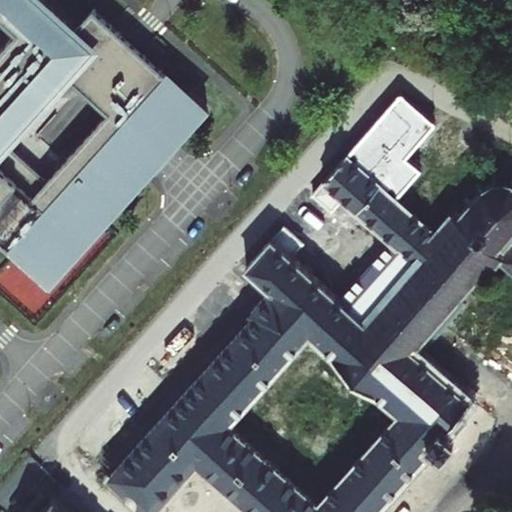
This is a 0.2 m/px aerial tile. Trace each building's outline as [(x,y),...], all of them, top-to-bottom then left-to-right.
[(0,0),(0,239),(44,278),(97,221),(93,218),(161,141),(198,101),(89,7),(70,28),(62,20),(58,20),(48,12),(48,7),(39,0),(0,0)] [(376,511),(436,445),(443,451),(457,436),(446,426),(471,398),(415,349),(374,313),(437,242),(429,236),(435,229),(398,196),(423,169),(408,157),(437,124),(401,92),(313,191),(328,205),(340,194),(391,241),(348,290),(291,241),(297,235),(284,224),(246,267),(271,290),(252,311),(255,313),(112,476),(151,510),(197,459),(256,511),(376,511)] [(452,211),(435,229),(429,236),(437,242),(374,313),(415,349),(422,341),(461,297),(477,278),(482,282),(502,260),(511,268),(511,178),(511,180),(497,179),(496,173),(492,173),(494,180),(483,188),(456,164),(431,193),(452,211)] [(468,304),(461,297),(422,341),(430,348),(468,304)] [(71,511),(55,497),(42,511),(71,511)]
